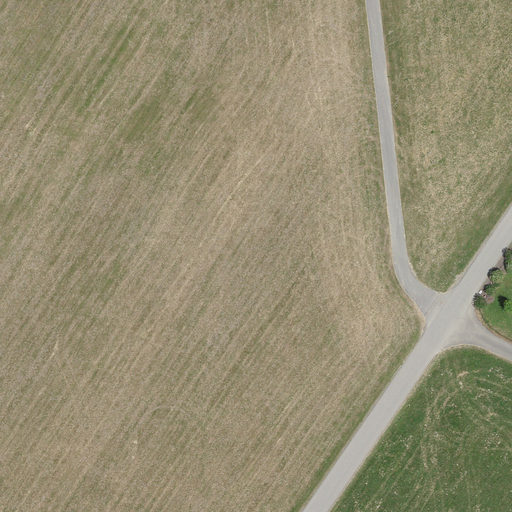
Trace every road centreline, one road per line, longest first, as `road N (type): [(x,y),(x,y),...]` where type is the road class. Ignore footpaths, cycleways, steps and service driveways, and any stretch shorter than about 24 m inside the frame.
road 1 (track): [(370,0),(404,273),(452,318),(511,349)]
road 2 (unclassified): [(317,511),(511,230)]
